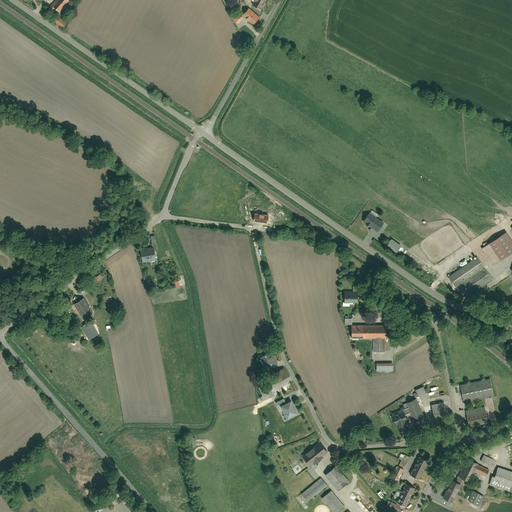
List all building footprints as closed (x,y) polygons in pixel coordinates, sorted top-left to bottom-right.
[(70,0),(69,0),(55,0),(49,8),(52,10),(55,7),(61,12),(70,0)] [(261,9),(266,0),(265,0),(252,0),(254,1),(252,4),(261,9)] [(259,17),(249,8),(243,14),(254,23),(259,17)] [(230,17),(235,24),(241,19),(236,12),(230,17)] [(67,22),(58,16),(54,21),(63,27),(67,22)] [(267,223),(268,215),(255,213),(254,221),(267,223)] [(381,222),(369,214),(363,223),(375,231),(381,222)] [(511,246),(503,233),(481,248),(492,264),(511,250),(511,246)] [(391,240),(386,247),(397,254),(401,247),(391,240)] [(142,250),(144,261),(155,260),(154,248),(142,250)] [(476,257),(447,277),(455,289),(459,286),(465,295),(490,278),(476,257)] [(511,269),(510,271),(511,274),(511,277),(502,284),(510,297),(511,295),(511,269)] [(359,305),(359,293),(345,293),(345,305),(359,305)] [(87,298),(73,306),(82,320),(96,311),(87,298)] [(70,313),(65,307),(62,310),(67,315),(70,313)] [(96,328),(92,321),(87,324),(91,331),(96,328)] [(87,325),(83,327),(89,336),(92,334),(87,325)] [(381,351),(381,325),(350,326),(351,337),(373,337),(373,351),(381,351)] [(273,352),(262,357),(268,369),(278,363),(273,352)] [(283,367),(270,372),(275,383),(287,377),(283,367)] [(492,395),(488,378),(462,385),(466,402),(492,395)] [(259,388),(265,399),(274,394),(268,383),(259,388)] [(413,389),(414,393),(412,393),(413,396),(429,392),(427,387),(423,389),(422,386),(413,389)] [(291,401),(281,406),(288,420),(295,416),(294,414),(297,413),(291,401)] [(424,419),(417,401),(408,404),(415,422),(424,419)] [(445,418),(443,404),(431,405),(433,419),(445,418)] [(404,408),(391,414),(397,429),(407,424),(405,420),(408,418),(404,408)] [(485,420),(484,408),(466,410),(468,422),(485,420)] [(320,443),(303,457),(310,465),(327,451),(320,443)] [(482,454),(479,461),(491,465),(493,459),(482,454)] [(429,462),(419,457),(410,474),(420,479),(429,462)] [(486,476),(489,470),(478,464),(467,458),(462,470),(463,470),(460,476),(463,478),(470,481),(475,471),(486,476)] [(337,466),(326,476),(339,490),(350,480),(337,466)] [(400,466),(393,478),(399,482),(406,469),(400,466)] [(312,468),(296,482),(301,488),(317,474),(312,468)] [(510,490),(511,484),(511,475),(496,470),(491,485),(510,490)] [(460,476),(459,476),(456,482),(452,480),(447,491),(455,495),(460,484),(463,478),(460,476)] [(302,493),(309,501),(327,486),(320,478),(302,493)] [(417,488),(406,483),(397,503),(392,500),(389,507),(399,511),(403,506),(407,508),(417,488)] [(452,502),(455,495),(447,491),(444,498),(452,502)] [(481,495),(472,491),(468,501),(477,505),(481,495)] [(323,498),(333,511),(338,511),(343,508),(331,492),(323,498)]
